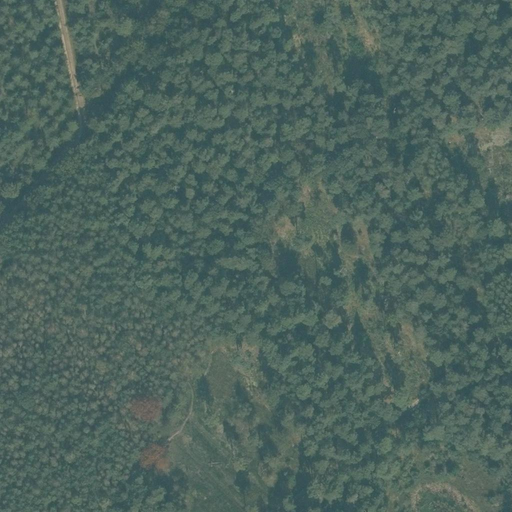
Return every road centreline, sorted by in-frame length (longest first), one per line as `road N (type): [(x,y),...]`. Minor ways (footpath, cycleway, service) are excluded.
road 1 (track): [(182,370),(384,27),(511,274)]
road 2 (track): [(511,315),(384,412),(282,511)]
road 3 (track): [(7,218),(191,0)]
road 4 (track): [(61,0),(89,117)]
